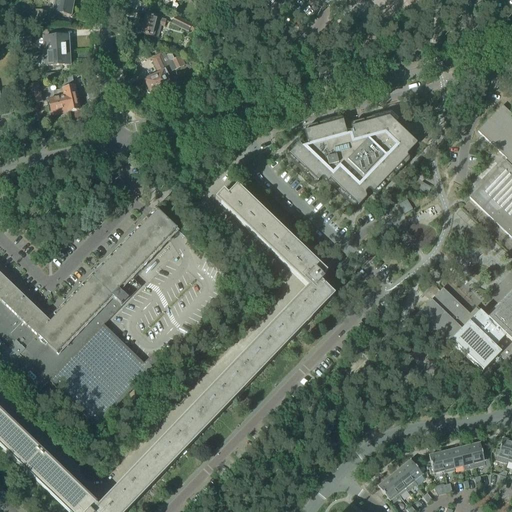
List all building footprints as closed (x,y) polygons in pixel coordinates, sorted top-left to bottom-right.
[(53,1),(52,5),(54,6),(53,14),(70,17),(73,4),(55,1),(53,1)] [(46,13),(34,10),(33,17),(45,19),(46,13)] [(158,20),(145,17),(141,36),(158,40),(161,27),(164,28),(166,21),(158,19),(158,20)] [(175,17),(171,25),(188,33),(189,30),(196,34),(198,29),(192,26),(192,25),(175,17)] [(17,34),(15,34),(16,48),(18,47),(18,49),(31,48),(30,31),(17,32),(17,34)] [(43,39),(45,68),(68,66),(68,61),(70,59),(70,45),(67,42),(67,37),(43,39)] [(150,78),(144,82),(146,85),(147,88),(146,88),(145,89),(145,90),(146,91),(147,94),(149,95),(150,94),(150,95),(161,90),(171,86),(166,75),(185,66),(180,56),(167,63),(163,55),(160,56),(160,55),(158,56),(151,60),(157,74),(150,78)] [(56,80),(56,74),(45,75),(45,82),(56,80)] [(71,77),(60,80),(61,85),(72,83),(71,77)] [(72,83),(61,85),(62,90),(64,98),(65,98),(67,111),(67,113),(78,111),(72,83)] [(34,85),(26,87),(27,89),(30,106),(32,113),(39,112),(37,104),(42,103),(38,84),(34,85)] [(51,101),(48,102),(49,109),(51,117),(56,116),(59,115),(58,113),(64,112),(67,111),(65,98),(64,98),(62,90),(56,92),(53,93),(54,100),(51,101)] [(511,116),(502,107),(477,133),(506,160),(469,199),(511,240),(511,294),(487,321),(475,309),(469,315),(442,289),(413,320),(444,350),(450,344),(481,374),(498,356),(511,369),(511,116)] [(289,157),(288,158),(289,160),(290,162),(307,179),(308,180),(313,184),(314,185),(315,185),(316,184),(320,180),(321,180),(322,180),(323,180),(352,208),(353,208),(355,209),(357,208),(358,207),(365,201),(365,199),(365,198),(366,193),(367,192),(368,191),(369,191),(370,192),(372,194),(374,194),(375,195),(377,194),(379,194),(394,178),(408,163),(408,162),(408,161),(408,159),(403,155),(402,154),(402,153),(403,152),(405,149),(406,149),(407,149),(408,149),(409,150),(410,150),(411,150),(413,150),(414,149),(417,145),(417,143),(417,141),(416,140),(391,116),(390,115),(388,115),(372,119),(371,120),(370,122),(369,123),(369,125),(369,126),(369,127),(369,128),(368,128),(364,129),(353,133),(347,134),(346,134),(345,133),(345,132),(342,122),(341,121),(340,120),(339,120),(315,126),(313,127),(308,128),(306,129),(305,131),(304,132),(304,134),(307,143),(306,144),(306,145),(305,145),(303,145),(299,146),(298,146),(289,155),(289,157)] [(316,269),(234,190),(236,188),(227,197),(223,192),(214,201),(219,206),(220,205),(307,289),(97,508),(95,506),(89,511),(123,511),(331,295),(333,297),(334,296),(320,283),(323,280),(321,279),(326,274),(326,273),(324,275),(317,269),(319,267),(319,266),(316,269)] [(118,409),(153,372),(105,325),(128,301),(140,289),(130,278),(135,273),(171,236),(178,228),(159,210),(152,218),(115,256),(98,273),(52,322),(49,324),(0,276),(0,364),(34,397),(47,384),(97,431),(118,409)] [(233,285),(239,280),(234,275),(229,280),(233,285)] [(89,511),(95,506),(0,414),(0,444),(70,511),(89,511)] [(507,463),(511,443),(501,440),(498,451),(495,450),(494,457),(497,457),(495,463),(506,465),(507,463)] [(469,448),(474,470),(485,467),(483,462),(486,461),(485,455),(482,456),(479,445),(469,448)] [(464,472),(474,470),(469,448),(458,450),(463,468),(464,472)] [(449,452),(454,470),(463,468),(458,450),(449,452)] [(454,472),(454,470),(449,452),(439,455),(443,473),(443,475),(454,472)] [(433,475),(443,473),(439,455),(429,458),(431,468),(428,469),(430,475),(433,474),(433,475)] [(402,469),(414,482),(421,476),(410,462),(402,469)] [(417,486),(414,482),(402,469),(394,475),(406,491),(408,493),(417,486)] [(499,477),(498,481),(504,482),(505,479),(507,473),(504,472),(503,478),(499,477)] [(386,481),(399,497),(406,491),(394,475),(386,481)] [(401,499),(399,497),(386,481),(377,488),(392,506),(401,499)]
